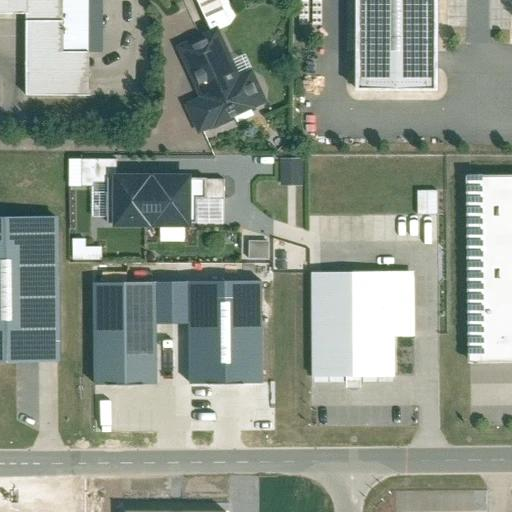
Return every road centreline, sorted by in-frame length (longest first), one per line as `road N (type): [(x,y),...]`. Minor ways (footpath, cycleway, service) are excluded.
road 1 (unclassified): [(351,460),(0,464)]
road 2 (unclassified): [(511,459),(351,460)]
